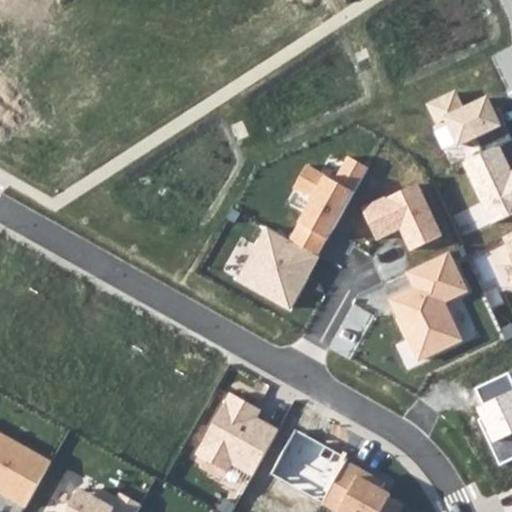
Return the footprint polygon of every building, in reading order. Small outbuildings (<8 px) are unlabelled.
[(457,88),(426,102),(438,128),(448,123),(458,146),(502,126),(489,96),(465,107),(457,88)] [(500,146),(464,163),(493,225),(511,216),(511,170),(511,171),(500,146)] [(312,197),(289,238),(321,256),(370,168),(347,155),(335,176),(310,162),(295,188),(312,197)] [(422,181),(364,208),(379,240),(402,230),(411,251),(447,234),(422,181)] [(289,238),(270,227),(239,282),(290,311),(321,256),(289,238)] [(511,231),(499,237),(502,243),(489,248),(506,289),(511,286),(511,231)] [(450,253),(410,271),(418,287),(394,298),(421,359),(462,340),(444,300),(467,290),(450,253)] [(511,377),(510,373),(478,389),(485,403),(479,406),(484,417),(479,419),(501,464),(511,458),(511,377)] [(233,395),(198,455),(228,472),(233,463),(254,476),(280,431),(258,419),(262,412),(233,395)] [(324,501),(348,458),(296,429),(272,473),(324,501)] [(52,461),(0,431),(0,492),(26,507),(52,461)] [(324,501),(323,504),(337,511),(402,511),(405,508),(388,498),(390,493),(383,489),(388,480),(348,458),(324,501)] [(138,511),(142,505),(121,494),(117,500),(101,491),(96,500),(79,491),(67,511),(138,511)]
